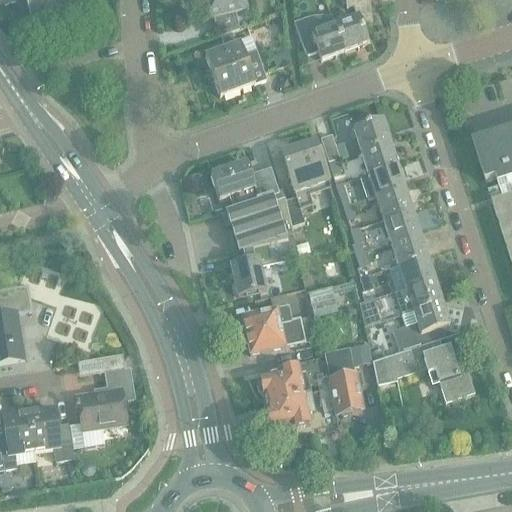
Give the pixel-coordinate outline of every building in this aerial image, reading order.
[(54,23),(69,20),(65,3),(67,2),(65,0),(0,0),(0,7),(15,3),(22,31),(45,25),(46,27),(55,25),(54,23)] [(243,0),(199,0),(205,22),(213,20),(218,39),(238,32),(234,15),(246,12),(243,0)] [(373,28),(369,0),(345,0),(346,11),(353,11),(357,20),(362,32),(373,28)] [(321,65),(344,56),(334,28),(333,28),(330,20),(327,19),(322,19),(317,19),(313,20),(305,22),(294,26),(307,60),(318,56),(321,65)] [(368,48),(362,32),(357,20),(334,28),(344,56),(368,48)] [(245,30),(230,35),(235,47),(240,46),(239,43),(249,40),(245,30)] [(266,83),(255,53),(250,39),(249,40),(239,43),(240,46),(235,47),(204,58),(219,100),(266,83)] [(289,53),(272,59),(277,73),(291,67),(289,53)] [(352,131),(360,156),(388,147),(380,122),(352,131)] [(511,134),(474,147),(487,187),(498,183),(504,200),(511,197),(511,134)] [(319,142),(327,166),(336,163),(346,160),(341,147),(334,149),(330,138),(319,142)] [(285,205),(284,204),(290,231),(302,227),(298,213),(311,209),(306,193),(327,186),(313,143),(288,152),(287,152),(279,155),(294,201),(285,205)] [(360,156),(367,178),(396,169),(388,147),(360,156)] [(340,176),(336,163),(327,166),(331,179),(340,176)] [(218,204),(227,201),(227,200),(250,193),(253,204),(271,198),(271,199),(278,197),(269,172),(250,178),(246,166),(209,178),(218,204)] [(367,178),(374,201),(403,192),(396,169),(367,178)] [(343,186),(334,189),(338,203),(348,200),(343,186)] [(491,201),(500,198),(497,188),(488,192),(491,201)] [(374,201),(382,224),(410,215),(403,192),(374,201)] [(237,257),(241,256),(292,244),(289,231),(290,231),(284,204),(283,201),(273,204),(271,199),(271,198),(253,204),(250,193),(227,200),(227,201),(232,213),(224,216),(237,257)] [(511,197),(504,200),(491,204),(511,268),(511,197)] [(351,209),(341,212),(346,226),(355,223),(351,209)] [(382,224),(389,247),(418,238),(410,215),(382,224)] [(358,232),(348,235),(353,248),(362,245),(358,232)] [(389,247),(396,268),(397,270),(425,261),(418,238),(389,247)] [(297,262),(292,244),(241,256),(242,258),(243,266),(229,268),(236,299),(263,293),(258,270),(297,262)] [(307,246),(295,249),(298,259),(309,255),(307,246)] [(363,254),(354,257),(358,271),(367,268),(363,254)] [(393,295),(394,297),(433,284),(425,261),(397,270),(396,268),(387,271),(395,294),(393,295)] [(368,279),(359,282),(363,296),(373,293),(368,279)] [(394,297),(401,319),(440,306),(433,284),(394,297)] [(17,316),(31,314),(27,289),(0,293),(0,366),(24,362),(17,316)] [(330,291),(307,297),(313,321),(336,315),(330,291)] [(374,301),(357,306),(361,320),(378,315),(374,301)] [(447,328),(440,306),(401,319),(404,329),(390,334),(398,358),(438,344),(444,343),(440,330),(447,328)] [(241,320),(245,336),(279,328),(279,327),(290,325),(287,309),(241,320)] [(306,321),(290,325),(279,327),(279,328),(245,336),(250,357),(311,343),(306,321)] [(443,359),(438,344),(398,358),(373,366),(377,388),(396,384),(396,382),(425,373),(426,377),(434,375),(444,406),(472,397),(458,354),(443,359)] [(322,362),(328,392),(332,413),(333,419),(335,418),(340,421),(345,419),(349,416),(361,413),(356,390),(361,389),(358,376),(354,377),(353,369),(370,366),(366,347),(322,357),(323,362),(322,362)] [(130,372),(124,373),(122,358),(96,362),(98,377),(104,376),(107,395),(76,400),(80,428),(84,450),(105,447),(103,431),(127,428),(124,406),(135,404),(130,372)] [(260,396),(262,406),(308,396),(307,388),(317,386),(318,394),(328,392),(322,362),(297,368),(297,367),(277,372),(278,376),(258,380),(258,383),(254,387),(256,394),(260,396)] [(323,415),(332,413),(328,392),(318,394),(323,415)] [(312,414),(308,396),(262,406),(265,416),(261,419),(263,426),(268,429),(268,432),(289,428),(290,432),(309,428),(306,416),(312,414)] [(53,410),(27,414),(34,454),(53,451),(55,465),(67,463),(73,462),(74,462),(72,452),(69,429),(69,428),(56,430),(53,410)] [(14,457),(34,454),(27,414),(2,418),(5,438),(0,438),(0,473),(17,471),(14,457)] [(80,428),(69,429),(72,452),(84,450),(80,428)] [(73,462),(67,463),(69,475),(75,473),(73,462)] [(0,478),(0,485),(2,495),(11,493),(8,477),(0,478)]
